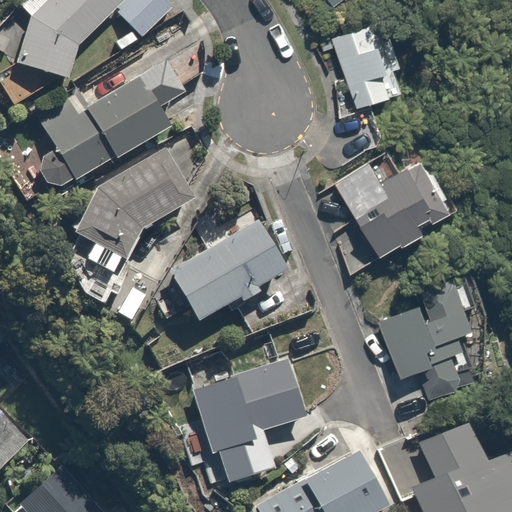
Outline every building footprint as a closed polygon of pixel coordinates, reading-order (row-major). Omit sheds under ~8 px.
[(0,51),(11,54),(9,60),(64,73),(71,41),(105,9),(114,0),(15,0),(22,6),(18,23),(0,18),(0,51)] [(167,7),(160,0),(114,0),(105,9),(133,39),(167,7)] [(347,26),(325,34),(349,102),(383,91),(366,41),(353,46),(347,26)] [(70,91),(31,115),(50,144),(48,145),(45,146),(44,147),(42,148),(40,150),(39,151),(38,153),(36,155),(36,157),(35,159),(35,161),(34,163),(34,165),(35,168),(35,170),(36,172),(37,174),(38,176),(40,177),(41,179),(43,180),(45,181),(47,182),(49,183),(51,184),(53,184),(55,184),(57,184),(59,184),(62,183),(64,182),(65,181),(67,180),(69,178),(70,177),(164,118),(154,102),(176,87),(153,52),(76,101),(70,91)] [(376,245),(414,218),(421,227),(460,199),(417,140),(408,147),(391,159),(381,144),(330,181),(376,245)] [(103,168),(67,224),(81,233),(72,247),(101,267),(134,216),(191,199),(175,146),(103,168)] [(284,264),(255,212),(158,267),(187,318),(284,264)] [(454,280),(376,313),(397,363),(410,357),(422,386),(470,366),(453,325),(470,318),(454,280)] [(192,454),(199,476),(265,456),(256,425),(299,412),(282,355),(187,384),(197,419),(170,427),(179,457),(192,454)] [(0,458),(32,428),(0,395),(0,458)] [(452,414),(409,433),(424,466),(402,476),(418,511),(464,511),(511,490),(511,479),(492,436),(467,447),(452,414)] [(340,511),(373,495),(347,446),(242,502),(248,511),(340,511)] [(112,511),(57,452),(6,499),(18,511),(112,511)]
